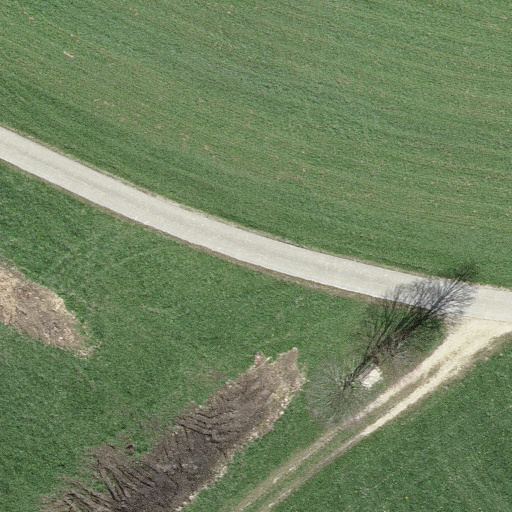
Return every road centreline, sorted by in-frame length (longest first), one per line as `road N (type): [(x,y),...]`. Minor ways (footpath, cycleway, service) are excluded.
road 1 (track): [(511,306),(421,292),(257,249),(0,145)]
road 2 (track): [(499,305),(454,351),(250,511)]
